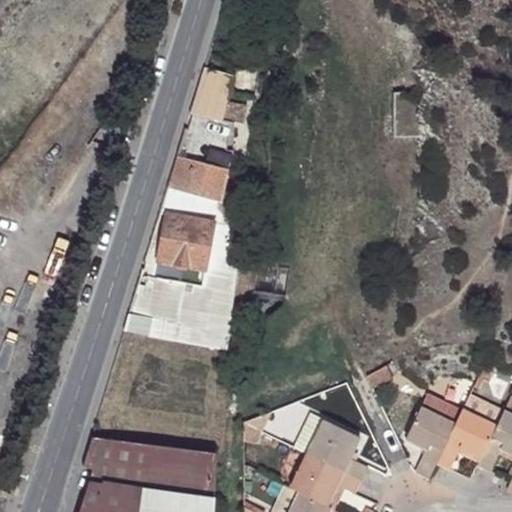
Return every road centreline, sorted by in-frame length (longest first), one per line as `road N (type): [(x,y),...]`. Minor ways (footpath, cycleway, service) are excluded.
road 1 (secondary): [(201,0),(39,511)]
road 2 (unknown): [(0,275),(91,159),(113,146),(157,139)]
